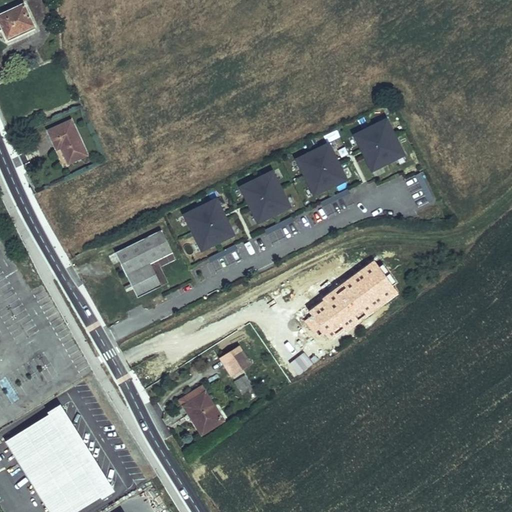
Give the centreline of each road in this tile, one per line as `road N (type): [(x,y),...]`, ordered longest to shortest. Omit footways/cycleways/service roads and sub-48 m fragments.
road 1 (residential): [(397,202),(358,211),(101,341)]
road 2 (tertiary): [(0,152),(101,341)]
road 3 (tertiary): [(101,341),(199,511)]
